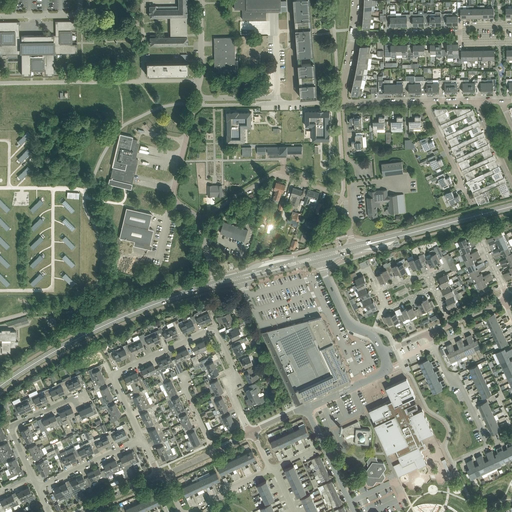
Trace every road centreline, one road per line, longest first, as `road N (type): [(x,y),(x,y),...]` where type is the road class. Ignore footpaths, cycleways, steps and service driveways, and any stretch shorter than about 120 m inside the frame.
road 1 (residential): [(141,439),(112,375),(209,330),(236,376),(228,386),(250,433)]
road 2 (tertiary): [(0,387),(126,315),(215,283)]
road 3 (tertiary): [(318,257),(511,205)]
road 4 (residential): [(203,221),(273,173),(334,192)]
road 5 (residential): [(0,82),(143,81)]
road 6 (residential): [(203,221),(171,197),(195,103)]
road 7 (residential): [(32,475),(9,426),(80,398)]
road 8 (unclassified): [(383,352),(347,324),(318,257)]
